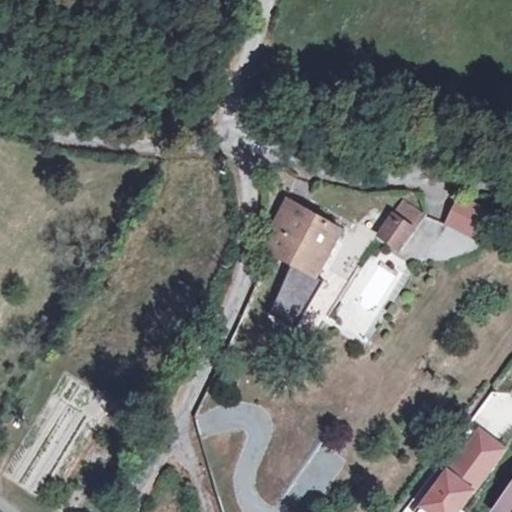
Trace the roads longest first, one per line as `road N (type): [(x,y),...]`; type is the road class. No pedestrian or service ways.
road 1 (residential): [(239,143),(245,270),(190,407),(128,511)]
road 2 (residential): [(239,143),(337,168),(511,179)]
road 3 (residential): [(239,143),(117,140),(0,125)]
road 4 (residential): [(262,0),(239,90),(239,143)]
